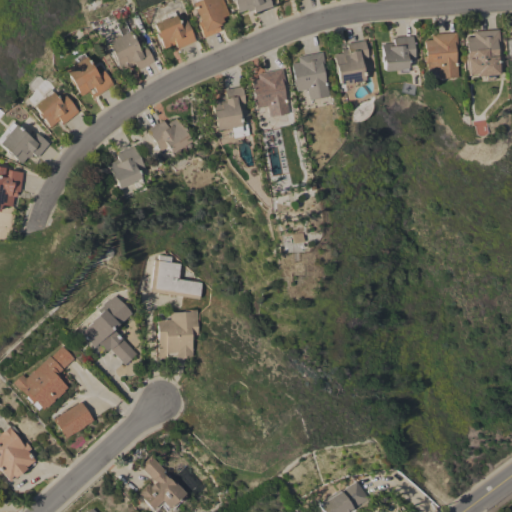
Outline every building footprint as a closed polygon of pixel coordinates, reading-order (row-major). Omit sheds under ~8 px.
[(221,0),(228,14),(220,18),(222,22),(219,23),(219,25),(218,26),(220,30),(203,37),(197,23),(199,22),(191,3),(197,0),(221,0)] [(252,10),(246,12),(245,9),(238,13),(232,0),(268,0),(271,7),(254,14),(252,10)] [(194,41),(176,49),(174,43),(162,48),(152,24),(165,18),(164,15),(173,11),(177,21),(185,18),(194,41)] [(498,30),(499,45),(497,45),(499,74),(493,74),(494,81),(485,81),(485,76),(479,76),(479,75),(468,76),(467,61),(465,61),(465,53),(466,53),(465,37),(473,37),(472,31),(498,30)] [(137,50),(146,46),(153,61),(137,70),(135,65),(129,68),(128,66),(120,70),(106,43),(128,31),(137,50)] [(457,48),(454,48),(457,77),(437,78),(436,68),(425,69),(424,64),(423,64),(422,56),(424,56),(423,40),(431,40),(430,34),(455,32),(457,48)] [(413,61),(405,61),(406,72),(397,73),(397,70),(382,71),(380,44),(392,43),(391,37),(411,36),(413,61)] [(367,57),(359,58),(363,80),(362,80),(362,84),(354,86),(353,81),(338,84),(332,54),(341,53),(340,50),(347,49),(346,43),(363,40),(367,57)] [(290,64),(297,62),(296,57),(322,52),(323,59),(322,60),(324,67),(321,68),(325,85),(326,85),(328,96),(308,100),(306,89),(295,91),(290,64)] [(113,86),(92,98),(88,91),(80,96),(64,70),(77,63),(74,58),(82,53),(84,57),(86,56),(97,75),(104,70),(113,86)] [(281,69),(284,84),(282,85),(285,100),(288,113),(268,117),(266,106),(255,108),(250,80),(257,79),(256,74),(281,69)] [(241,86),(244,103),(236,104),(240,122),(245,121),(248,135),(232,138),(230,128),(215,131),(209,100),(218,99),(217,95),(224,94),(223,89),(241,86)] [(78,112),(62,125),(58,120),(49,128),(32,106),(44,97),(42,95),(49,89),(56,98),(62,92),(78,112)] [(177,149),(181,157),(174,161),(167,148),(165,149),(164,147),(158,151),(146,129),(162,120),(164,124),(177,117),(190,141),(177,149)] [(36,157),(32,154),(28,159),(26,157),(20,163),(0,146),(0,140),(6,132),(3,129),(9,122),(13,125),(30,138),(35,133),(48,144),(36,157)] [(142,168),(134,172),(141,189),(133,192),(129,183),(116,189),(112,181),(110,180),(108,176),(109,174),(105,164),(116,159),(114,154),(132,146),(142,168)] [(0,167),(1,168),(2,166),(8,167),(7,169),(21,172),(18,191),(16,191),(15,196),(13,196),(11,206),(0,204),(0,167)] [(154,260),(158,261),(158,255),(171,257),(170,262),(179,264),(177,279),(201,283),(199,299),(149,292),(154,260)] [(130,313),(112,329),(135,354),(123,365),(108,348),(105,351),(100,345),(99,346),(96,343),(92,347),(79,332),(90,323),(89,322),(98,314),(96,312),(102,306),(101,305),(106,300),(107,301),(113,295),(130,313)] [(197,334),(191,335),(191,357),(175,357),(175,356),(162,357),(162,358),(156,359),(155,320),(169,319),(169,312),(184,312),(184,310),(196,309),(197,334)] [(55,398),(54,397),(52,400),(44,408),(44,407),(40,410),(39,407),(36,410),(30,404),(31,403),(30,402),(29,403),(24,398),(25,396),(19,389),(17,390),(11,382),(21,374),(24,378),(49,356),(50,357),(62,346),(73,359),(57,373),(60,377),(58,379),(65,387),(62,390),(63,391),(55,398)] [(79,402),(91,420),(63,438),(51,419),(79,402)] [(0,433),(8,427),(9,428),(12,426),(20,436),(16,438),(21,445),(25,442),(30,449),(27,451),(33,460),(24,467),(25,469),(13,478),(12,475),(8,478),(10,480),(7,482),(0,471),(0,433)] [(163,470),(161,472),(172,484),(174,483),(184,493),(183,494),(183,495),(183,498),(171,509),(167,508),(162,503),(155,510),(150,510),(135,493),(146,483),(149,487),(153,482),(138,466),(149,455),(163,470)] [(301,511),(316,503),(317,505),(355,481),(366,498),(343,511),(301,511)]
